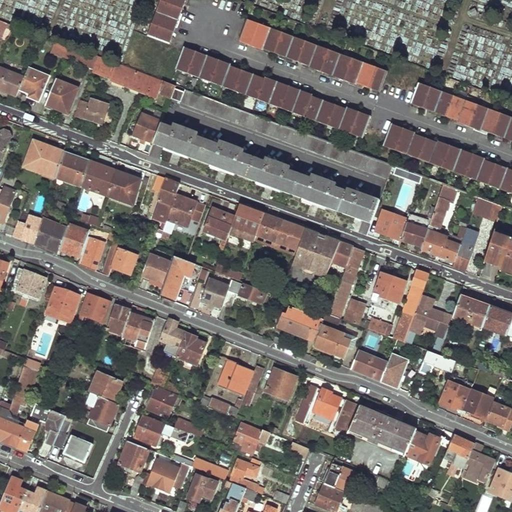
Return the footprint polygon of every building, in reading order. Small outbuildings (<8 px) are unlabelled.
[(187,3),(187,0),(161,0),(148,35),(171,43),(174,36),(173,36),(163,32),(166,22),(177,26),(178,27),(183,13),(182,12),(171,9),(174,0),(177,0),(185,3),(187,3)] [(182,12),(185,3),(177,0),(174,0),(171,9),(182,12)] [(372,92),(379,95),(380,92),(386,77),(374,72),(363,68),(365,62),(318,44),(315,50),(304,46),(293,42),(281,37),(270,33),(272,27),(248,18),(239,41),(240,41),(239,42),(246,45),(247,43),(251,33),(260,37),(256,47),(256,48),(269,53),(270,50),(274,42),(283,45),(280,54),(279,57),(293,62),(294,59),(297,50),(307,54),(303,63),(302,66),(316,71),(316,69),(320,59),(330,63),(326,73),(326,74),(339,80),(340,78),(344,68),(353,72),(349,82),(349,83),(362,88),(364,85),(367,77),(376,80),(373,89),(372,92)] [(0,36),(7,39),(12,27),(0,22),(0,36)] [(173,36),(177,26),(166,22),(163,32),(173,36)] [(22,33),(40,41),(42,36),(15,26),(10,38),(18,42),(22,33)] [(281,37),(283,31),(272,27),(270,33),(281,37)] [(293,42),(295,36),(283,31),(281,37),(293,42)] [(247,43),(256,47),(260,37),(251,33),(247,43)] [(304,46),(307,40),(295,36),(293,42),(304,46)] [(69,46),(55,40),(50,52),(65,57),(69,46)] [(318,44),(307,40),(304,46),(315,50),(318,44)] [(270,50),(280,54),(283,45),(274,42),(270,50)] [(371,116),(372,114),(365,112),(364,113),(360,123),(350,120),(354,109),(355,108),(341,103),(340,106),(337,115),(327,111),(331,102),(332,99),(318,94),(317,97),(314,106),(304,102),(308,92),(308,91),(295,85),(294,87),(291,97),(281,93),(285,83),(285,82),(271,77),(271,78),(267,88),(257,85),(261,76),(262,73),(248,68),(247,71),(244,80),(234,76),(238,67),(239,64),(225,59),(224,61),(220,71),(211,67),(215,57),(215,56),(202,50),(201,52),(197,62),(188,58),(192,48),(192,47),(185,44),(185,46),(184,46),(176,68),(224,86),(226,80),(237,84),(248,88),(260,92),(257,99),(305,116),(307,110),(318,115),(330,119),(341,123),(339,129),(363,138),(371,116)] [(94,68),(99,57),(69,46),(65,57),(94,68)] [(201,52),(192,48),(188,58),(197,62),(201,52)] [(294,59),(303,63),(307,54),(297,50),(294,59)] [(110,79),(131,87),(138,69),(122,64),(120,65),(99,57),(94,68),(93,70),(111,77),(110,79)] [(224,61),(215,57),(211,67),(220,71),(224,61)] [(316,69),(326,73),(330,63),(320,59),(316,69)] [(363,68),(374,72),(376,66),(365,62),(363,68)] [(1,89),(17,95),(18,92),(25,76),(0,65),(0,90),(0,91),(1,89)] [(388,71),(376,66),(374,72),(386,77),(388,71)] [(18,92),(39,100),(50,75),(29,67),(25,76),(18,92)] [(247,71),(238,67),(234,76),(244,80),(247,71)] [(340,78),(349,82),(353,72),(344,68),(340,78)] [(160,93),(172,97),(175,88),(177,84),(138,69),(131,87),(155,96),(160,83),(164,85),(160,93)] [(271,78),(266,76),(265,78),(261,76),(257,85),(267,88),(271,78)] [(364,85),(373,89),(376,80),(367,77),(364,85)] [(46,104),(67,112),(77,88),(56,80),(46,104)] [(224,86),(235,90),(237,84),(226,80),(224,86)] [(430,87),(419,82),(416,88),(427,92),(430,87)] [(294,87),(285,83),(281,93),(291,97),(294,87)] [(181,100),(188,103),(193,90),(177,84),(175,88),(184,91),(181,100)] [(235,90),(246,94),(248,88),(237,84),(235,90)] [(442,91),(430,87),(427,92),(439,97),(442,91)] [(172,97),(181,100),(184,91),(175,88),(172,97)] [(248,88),(246,94),(257,99),(260,92),(248,88)] [(411,103),(411,104),(410,106),(417,109),(418,106),(421,97),(431,101),(427,110),(427,112),(440,117),(441,115),(445,106),(454,109),(451,118),(450,121),(463,126),(464,125),(468,114),(477,118),(473,128),(473,130),(486,135),(488,132),(491,123),(501,127),(497,136),(496,139),(510,144),(511,141),(511,138),(511,124),(509,123),(498,119),(487,115),(489,109),(464,100),(462,106),(451,101),(439,97),(427,92),(416,88),(411,103)] [(188,103),(195,106),(200,93),(193,90),(188,103)] [(453,95),(442,91),(439,97),(451,101),(453,95)] [(317,97),(312,95),(313,94),(308,92),(304,102),(314,106),(317,97)] [(195,106),(202,109),(207,96),(200,93),(195,106)] [(464,100),(453,95),(451,101),(462,106),(464,100)] [(202,109),(210,112),(215,99),(207,96),(202,109)] [(418,106),(427,110),(431,101),(421,97),(418,106)] [(210,112),(217,114),(222,101),(215,99),(210,112)] [(75,114),(106,125),(114,107),(97,100),(96,105),(81,100),(75,114)] [(217,114),(224,117),(228,104),(222,101),(217,114)] [(340,106),(331,102),(327,111),(337,115),(340,106)] [(224,117),(230,119),(235,106),(228,104),(224,117)] [(230,119),(237,122),(242,109),(235,106),(230,119)] [(454,109),(445,106),(441,115),(451,118),(454,109)] [(237,122),(245,125),(250,112),(242,109),(237,122)] [(364,113),(354,109),(350,120),(360,123),(364,113)] [(498,119),(500,113),(489,109),(487,115),(498,119)] [(305,116),(316,121),(318,115),(307,110),(305,116)] [(245,125),(252,127),(256,114),(250,112),(245,125)] [(509,123),(511,117),(500,113),(498,119),(509,123)] [(252,127),(258,130),(263,117),(256,114),(252,127)] [(468,114),(464,125),(473,128),(477,118),(468,114)] [(316,121),(328,125),(330,119),(318,115),(316,121)] [(258,130),(265,133),(270,120),(263,117),(258,130)] [(133,136),(153,144),(161,123),(157,122),(156,125),(139,119),(133,136)] [(330,119),(328,125),(339,129),(341,123),(330,119)] [(265,133),(273,135),(278,122),(270,120),(265,133)] [(273,135),(279,138),(284,125),(278,122),(273,135)] [(511,180),(511,177),(511,167),(502,163),(501,166),(497,175),(488,171),(491,162),(492,160),(478,154),(478,156),(474,166),(464,163),(468,152),(469,151),(455,146),(455,147),(451,157),(441,154),(445,143),(445,142),(432,137),(431,140),(428,149),(418,145),(421,136),(423,133),(409,128),(408,130),(405,140),(395,136),(399,126),(399,125),(392,122),(392,123),(383,146),(407,155),(409,149),(421,153),(432,157),(430,163),(477,181),(479,175),(490,179),(502,184),(511,187),(511,180)] [(159,146),(369,224),(372,218),(378,201),(347,189),(347,192),(335,187),(336,184),(312,174),(310,178),(288,170),(289,166),(265,158),(264,161),(242,153),(243,149),(217,140),(216,144),(195,135),(196,132),(171,123),(169,126),(166,125),(161,123),(153,144),(159,146)] [(491,123),(488,132),(497,136),(501,127),(491,123)] [(279,138),(287,141),(292,128),(284,125),(279,138)] [(408,130),(399,126),(395,136),(405,140),(408,130)] [(287,141),(294,143),(299,131),(292,128),(287,141)] [(0,157),(2,158),(11,135),(8,131),(3,129),(0,131),(0,157)] [(294,143),(301,146),(306,133),(299,131),(294,143)] [(301,146),(308,149),(313,136),(306,133),(301,146)] [(308,149),(316,152),(320,139),(313,136),(308,149)] [(431,140),(421,136),(418,145),(428,149),(431,140)] [(33,139),(23,165),(56,177),(63,156),(52,152),(53,147),(33,139)] [(316,152),(322,154),(327,141),(320,139),(316,152)] [(322,154),(330,157),(335,144),(327,141),(322,154)] [(455,147),(445,143),(441,154),(451,157),(455,147)] [(330,157),(337,160),(342,147),(335,144),(330,157)] [(52,152),(63,156),(63,155),(64,151),(56,148),(53,147),(52,152)] [(337,160),(344,162),(349,149),(342,147),(337,160)] [(344,162),(351,165),(356,152),(349,149),(344,162)] [(407,155),(418,159),(421,153),(409,149),(407,155)] [(63,155),(77,160),(78,156),(64,151),(63,155)] [(351,165),(358,168),(363,155),(356,152),(351,165)] [(478,156),(468,152),(464,163),(474,166),(478,156)] [(432,157),(421,153),(418,159),(430,163),(432,157)] [(56,177),(81,186),(89,161),(78,156),(77,160),(63,155),(63,156),(56,177)] [(358,168),(365,170),(370,157),(363,155),(358,168)] [(365,170),(371,173),(376,160),(370,157),(365,170)] [(371,173),(379,176),(384,163),(376,160),(371,173)] [(81,186),(107,196),(115,170),(89,161),(81,186)] [(501,166),(491,162),(488,171),(497,175),(501,166)] [(379,176),(387,179),(392,166),(384,163),(379,176)] [(392,174),(420,184),(423,177),(395,166),(392,174)] [(107,196),(134,205),(142,180),(115,170),(107,196)] [(0,222),(3,224),(15,192),(12,190),(16,179),(4,174),(0,184),(0,186),(5,188),(0,199),(0,222)] [(477,181),(488,185),(490,179),(479,175),(477,181)] [(143,222),(163,229),(166,219),(176,195),(180,183),(171,180),(166,178),(155,210),(148,208),(143,222)] [(502,184),(490,179),(488,185),(500,189),(502,184)] [(420,250),(454,262),(462,240),(452,237),(452,239),(447,237),(446,238),(438,235),(450,200),(454,202),(459,190),(449,186),(443,184),(437,201),(429,225),(427,229),(421,248),(420,250)] [(511,187),(502,184),(500,189),(511,194),(511,192),(511,187)] [(189,219),(198,222),(204,205),(176,195),(166,219),(174,223),(186,227),(189,219)] [(472,212),(497,221),(503,206),(478,197),(472,212)] [(372,218),(375,219),(382,201),(378,200),(378,201),(372,218)] [(424,224),(429,225),(437,201),(433,200),(424,224)] [(253,241),(254,238),(263,214),(252,210),(239,206),(235,218),(230,229),(239,232),(236,240),(251,245),(253,241)] [(204,233),(226,241),(227,236),(230,229),(235,218),(212,210),(204,233)] [(254,238),(295,253),(304,229),(298,227),(285,222),(263,214),(254,238)] [(29,230),(38,233),(42,218),(34,215),(29,230)] [(90,224),(96,226),(97,221),(88,217),(86,223),(88,223),(90,224)] [(34,244),(59,254),(60,251),(68,228),(42,218),(38,233),(34,244)] [(170,235),(174,223),(166,219),(163,229),(162,232),(168,234),(170,235)] [(427,229),(406,221),(400,239),(400,240),(421,248),(427,229)] [(85,231),(69,225),(68,228),(60,251),(70,254),(71,251),(81,255),(85,244),(90,224),(88,223),(85,231)] [(101,228),(115,234),(122,236),(124,230),(116,227),(114,229),(103,224),(101,228)] [(239,232),(230,229),(227,236),(236,240),(239,232)] [(295,257),(294,260),(300,263),(299,267),(319,274),(321,270),(327,272),(330,265),(339,242),(310,232),(304,229),(295,253),(294,257),(295,257)] [(452,268),(462,272),(476,235),(465,231),(465,233),(462,240),(454,262),(452,268)] [(122,236),(115,234),(101,274),(108,276),(111,270),(119,245),(122,236)] [(511,240),(493,234),(485,258),(491,260),(494,265),(499,267),(498,269),(505,271),(508,270),(511,271),(511,240)] [(295,253),(254,238),(253,241),(294,257),(295,253)] [(90,269),(95,271),(105,243),(93,239),(91,246),(85,244),(81,255),(80,258),(79,265),(90,269)] [(330,265),(344,271),(353,247),(346,245),(339,242),(330,265)] [(111,270),(130,278),(139,255),(122,248),(122,246),(119,245),(111,270)] [(340,316),(365,251),(362,251),(353,247),(344,271),(331,303),(328,312),(340,316)] [(150,282),(162,287),(171,262),(151,255),(142,276),(151,279),(150,282)] [(184,275),(197,280),(202,265),(185,259),(174,255),(161,294),(175,300),(184,275)] [(0,286),(8,264),(0,261),(0,286)] [(231,276),(238,279),(241,272),(217,263),(214,270),(231,276)] [(32,295),(40,298),(48,280),(24,271),(19,269),(12,287),(27,293),(22,304),(28,307),(32,295)] [(393,336),(404,340),(417,304),(422,292),(428,275),(423,273),(417,271),(393,336)] [(377,298),(398,306),(406,283),(381,274),(370,302),(374,304),(377,298)] [(267,290),(272,291),(274,285),(247,275),(245,281),(267,290)] [(236,292),(262,302),(267,290),(245,281),(238,279),(231,276),(228,285),(221,305),(230,308),(236,292)] [(200,300),(220,308),(221,305),(228,285),(208,278),(200,300)] [(46,313),(69,322),(79,296),(57,288),(46,313)] [(430,295),(422,292),(417,304),(430,309),(433,302),(428,300),(430,295)] [(269,298),(281,302),(282,297),(271,293),(269,298)] [(322,310),(323,310),(326,301),(329,295),(322,293),(316,308),(322,310)] [(84,315),(103,323),(110,302),(89,294),(80,317),(82,319),(84,315)] [(344,318),(387,334),(392,322),(371,315),(370,318),(367,317),(365,321),(359,319),(366,301),(352,296),(344,318)] [(483,328),(490,307),(459,296),(451,317),(451,320),(453,321),(454,319),(482,329),(483,328)] [(326,311),(328,312),(331,303),(326,301),(323,310),(326,311)] [(439,353),(451,320),(451,317),(430,309),(417,304),(404,340),(411,343),(415,332),(421,333),(424,324),(437,329),(435,334),(438,335),(432,351),(439,353)] [(131,312),(114,306),(105,330),(122,336),(130,313),(131,312)] [(279,327),(315,341),(323,319),(319,317),(287,306),(279,327)] [(483,328),(506,336),(506,335),(507,333),(511,318),(511,314),(490,307),(483,328)] [(314,346),(343,358),(349,342),(341,339),(344,334),(335,331),(341,317),(340,316),(328,312),(326,311),(323,319),(315,341),(314,346)] [(134,342),(145,347),(154,323),(143,319),(142,316),(137,313),(135,316),(130,313),(122,336),(122,337),(134,342)] [(163,352),(177,358),(188,333),(176,328),(178,323),(169,320),(159,343),(166,346),(163,352)] [(177,358),(199,366),(208,345),(198,341),(200,338),(188,333),(177,358)] [(122,337),(120,342),(132,347),(134,342),(122,337)] [(433,365),(451,372),(456,360),(439,353),(432,351),(428,349),(419,372),(428,376),(433,365)] [(350,370),(381,382),(388,363),(358,351),(350,370)] [(19,355),(11,376),(18,378),(22,366),(26,357),(19,355)] [(381,382),(397,389),(407,361),(390,355),(388,363),(381,382)] [(37,372),(44,375),(46,368),(39,365),(40,363),(26,357),(22,366),(37,372)] [(219,385),(245,397),(248,391),(255,373),(239,366),(239,364),(230,360),(219,385)] [(12,395),(27,401),(37,372),(22,366),(18,378),(12,395)] [(248,391),(255,394),(265,369),(258,366),(255,373),(248,391)] [(167,383),(171,374),(156,368),(149,384),(164,390),(167,383)] [(265,394),(286,403),(296,378),(275,369),(265,394)] [(91,393),(114,402),(122,382),(96,372),(88,392),(91,393)] [(164,390),(175,394),(177,388),(178,387),(167,383),(164,390)] [(453,405),(462,409),(468,392),(446,383),(439,402),(452,408),(453,405)] [(144,407),(166,416),(174,396),(153,388),(144,407)] [(312,412),(332,420),(340,400),(330,396),(331,392),(322,389),(319,395),(309,391),(300,414),(309,418),(312,412)] [(245,397),(252,400),(255,394),(248,391),(245,397)] [(87,423),(107,432),(119,404),(114,402),(91,393),(86,406),(93,409),(87,423)] [(469,415),(482,420),(490,401),(471,393),(464,410),(470,412),(469,415)] [(0,439),(19,447),(29,422),(25,422),(24,425),(22,428),(17,426),(18,423),(19,420),(13,417),(13,416),(16,414),(20,403),(25,405),(27,401),(12,395),(9,405),(7,410),(0,406),(0,439)] [(208,408),(211,400),(203,397),(200,405),(208,408)] [(252,400),(245,397),(242,403),(250,406),(252,400)] [(211,400),(208,408),(234,418),(238,409),(212,398),(211,400)] [(500,428),(510,432),(511,425),(511,409),(493,402),(486,419),(501,425),(500,428)] [(46,424),(47,419),(51,410),(43,408),(36,404),(30,418),(46,424)] [(348,431),(405,454),(415,432),(417,429),(359,406),(348,431)] [(46,442),(53,445),(59,433),(66,416),(51,410),(47,419),(46,424),(45,429),(50,431),(46,442)] [(134,435),(155,443),(160,432),(184,442),(185,438),(188,432),(173,426),(143,414),(134,435)] [(193,434),(197,436),(200,429),(176,419),(173,426),(188,432),(193,434)] [(29,422),(19,447),(27,451),(36,425),(29,422)] [(231,439),(239,443),(246,426),(237,422),(231,439)] [(237,449),(249,454),(255,439),(264,443),(269,432),(267,431),(259,428),(258,431),(246,426),(239,443),(237,449)] [(404,456),(428,466),(440,440),(427,434),(425,437),(415,432),(405,454),(404,456)] [(53,445),(61,449),(66,435),(59,433),(53,445)] [(64,455),(84,463),(93,443),(72,435),(64,455)] [(456,454),(468,459),(474,445),(452,437),(439,467),(444,469),(447,461),(452,463),(456,454)] [(288,451),(304,457),(308,447),(293,441),(288,451)] [(120,463),(139,471),(148,449),(129,442),(120,463)] [(478,480),(486,483),(494,462),(479,456),(483,446),(475,443),(474,445),(468,459),(463,468),(459,476),(476,483),(478,480)] [(452,463),(463,468),(468,459),(456,454),(452,463)] [(255,492),(261,494),(264,487),(246,479),(248,473),(254,475),(259,465),(258,465),(259,461),(251,457),(249,461),(237,456),(227,480),(233,483),(245,487),(255,492)] [(193,467),(223,479),(226,472),(194,459),(193,462),(187,459),(185,464),(193,467)] [(152,486),(169,493),(171,488),(179,469),(158,462),(152,475),(146,473),(144,478),(142,485),(151,489),(152,486)] [(179,469),(190,473),(193,467),(185,464),(182,462),(179,469)] [(323,485),(345,493),(350,479),(357,482),(360,475),(332,463),(323,485)] [(179,469),(171,488),(184,493),(190,473),(179,469)] [(488,492),(511,502),(511,501),(511,475),(498,469),(488,492)] [(131,494),(137,496),(142,485),(144,478),(138,476),(131,494)] [(388,490),(392,482),(380,477),(377,485),(388,490)] [(205,496),(210,498),(215,485),(197,478),(190,497),(202,502),(205,496)] [(0,504),(0,511),(16,511),(18,509),(27,490),(18,486),(20,482),(12,479),(0,504)] [(222,487),(230,490),(233,483),(227,480),(226,480),(222,487)] [(235,511),(245,487),(233,483),(230,490),(223,509),(221,508),(219,511),(235,511)] [(314,507),(325,511),(337,511),(345,493),(323,485),(314,507)] [(238,511),(244,498),(251,501),(255,492),(245,487),(235,511),(238,511)] [(27,490),(18,509),(16,511),(28,511),(29,511),(30,511),(36,511),(45,492),(36,488),(34,493),(27,490)] [(276,491),(273,499),(286,504),(289,497),(289,496),(276,491)] [(63,511),(68,502),(68,501),(60,498),(61,495),(55,493),(54,495),(45,492),(36,511),(63,511)] [(350,509),(357,511),(387,511),(388,511),(355,497),(350,509)] [(176,511),(184,511),(188,502),(181,500),(176,511)] [(83,511),(82,511),(84,507),(75,503),(74,505),(68,502),(63,511),(83,511)]
